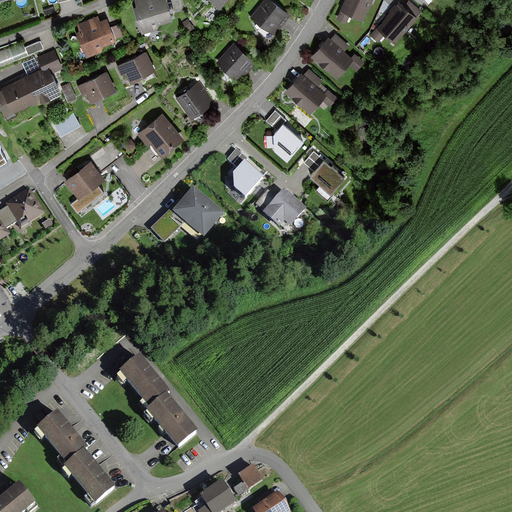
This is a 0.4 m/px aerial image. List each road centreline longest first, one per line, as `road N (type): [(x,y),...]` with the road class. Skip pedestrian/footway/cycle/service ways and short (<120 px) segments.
road 1 (residential): [(327,0),(271,79),(197,157),(11,317)]
road 2 (track): [(228,459),(511,191)]
road 3 (residential): [(145,491),(11,317)]
road 4 (residential): [(314,511),(262,457),(228,459),(145,491)]
